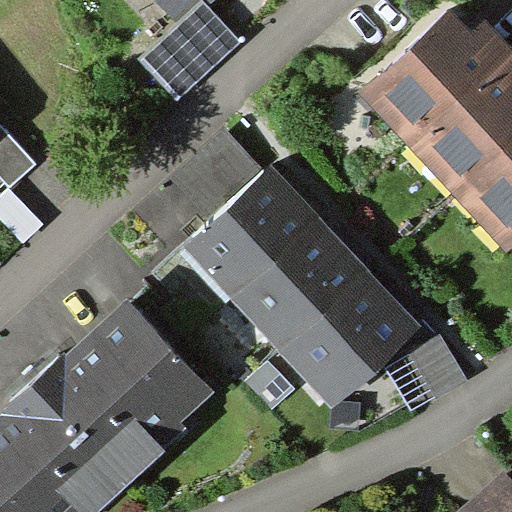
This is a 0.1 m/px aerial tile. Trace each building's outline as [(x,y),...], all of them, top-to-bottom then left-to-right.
[(159,0),(179,21),(202,0),(218,0),(222,3),(224,0),(159,0)] [(245,46),(209,5),(144,62),(181,103),(245,46)] [(469,37),(448,15),(364,93),(509,247),(511,244),(511,53),(484,23),(469,37)] [(436,320),(279,159),(186,249),(343,410),(436,320)] [(86,511),(230,385),(142,287),(0,413),(0,511),(86,511)] [(511,511),(511,466),(509,463),(454,511),(511,511)]
